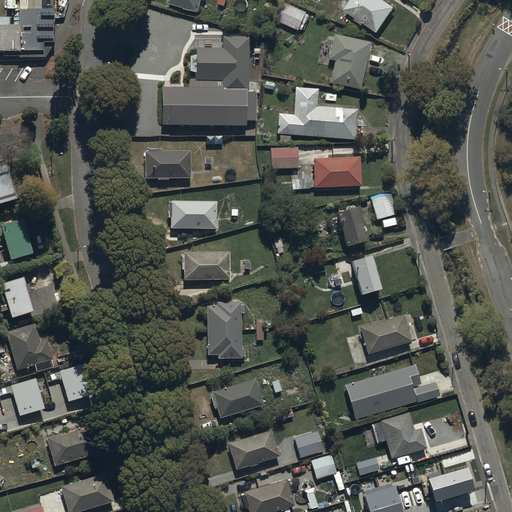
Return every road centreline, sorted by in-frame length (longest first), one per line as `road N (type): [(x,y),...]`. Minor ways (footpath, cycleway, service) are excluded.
road 1 (residential): [(505,511),(406,175),(403,135),(420,52),(454,0)]
road 2 (residential): [(86,95),(87,135),(186,511)]
road 3 (residential): [(511,313),(467,168),(475,98),(511,26)]
